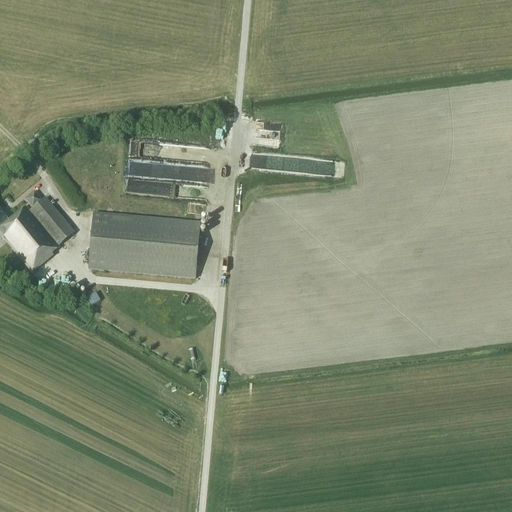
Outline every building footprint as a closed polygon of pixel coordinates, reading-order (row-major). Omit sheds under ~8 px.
[(258,129),(281,130),(282,124),(258,122),(258,129)] [(310,173),(344,177),(345,165),(336,164),(337,162),(316,160),(315,166),(311,166),(310,173)] [(60,247),(59,246),(74,234),(45,199),(42,202),(35,193),(32,195),(30,192),(26,195),(28,198),(26,200),(33,209),(30,211),(29,210),(28,210),(25,207),(9,221),(0,209),(0,234),(32,273),(53,256),(52,254),(60,247)] [(195,280),(200,223),(94,214),(89,270),(195,280)] [(100,302),(95,294),(84,300),(89,308),(100,302)]
